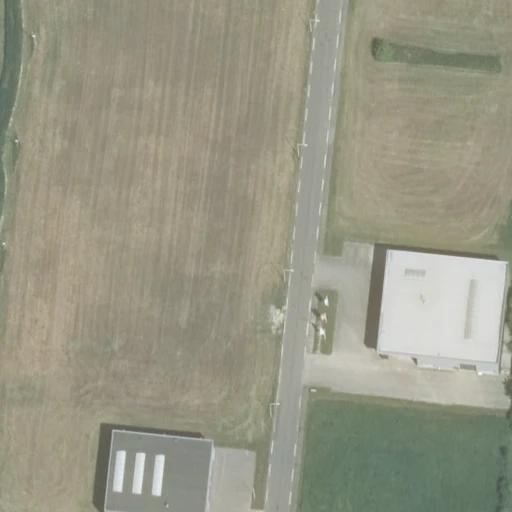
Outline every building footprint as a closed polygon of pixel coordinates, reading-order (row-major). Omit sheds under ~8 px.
[(371,39),(364,119),(406,122),(409,81),(413,42),(371,39)] [(413,42),(409,81),(449,85),(452,46),(413,42)] [(452,46),(449,85),(489,89),(493,50),(452,46)] [(511,51),(493,50),(489,89),(511,90),(511,51)] [(409,81),(406,122),(445,126),(449,85),(409,81)] [(449,85),(445,126),(486,129),(489,89),(449,85)] [(511,90),(489,89),(486,129),(511,131),(511,90)] [(394,234),(398,194),(357,190),(353,230),(394,234)] [(434,238),(438,198),(398,194),(394,234),(434,238)] [(475,242),(479,202),(438,198),(434,238),(475,242)] [(511,204),(479,202),(475,242),(511,245),(511,204)] [(509,275),(387,262),(383,304),(386,304),(381,359),(387,360),(388,352),(418,356),(416,367),(498,376),(509,275)] [(206,511),(213,452),(114,442),(106,511),(206,511)]
